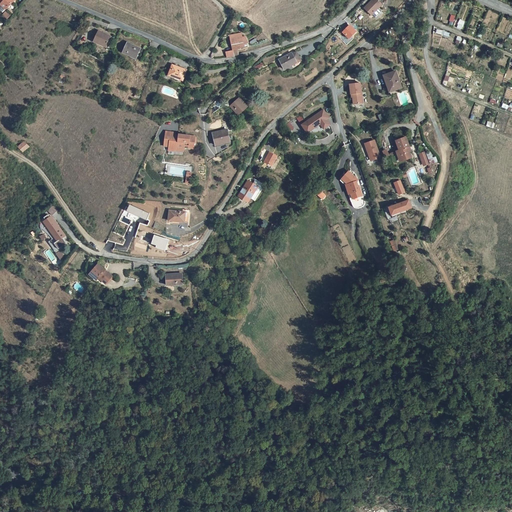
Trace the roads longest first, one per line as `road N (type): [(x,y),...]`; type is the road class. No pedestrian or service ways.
road 1 (residential): [(102,253),(189,258),(261,136),(330,73)]
road 2 (unclassified): [(262,511),(32,485),(0,459)]
road 3 (track): [(453,301),(424,241),(442,148),(430,110),(420,109)]
road 4 (unclassified): [(205,61),(328,30),(359,0)]
road 5 (unclassified): [(58,0),(205,61)]
road 6 (track): [(0,143),(40,171),(102,253)]
